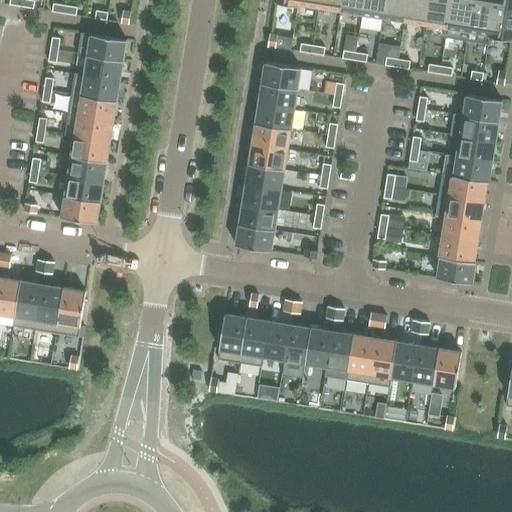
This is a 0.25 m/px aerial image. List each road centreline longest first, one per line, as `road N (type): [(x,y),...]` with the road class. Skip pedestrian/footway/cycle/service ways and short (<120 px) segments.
road 1 (residential): [(163,258),(511,315)]
road 2 (residential): [(203,0),(163,258)]
road 3 (residential): [(0,230),(163,258)]
road 4 (residential): [(149,346),(102,486)]
road 5 (residential): [(146,491),(149,346)]
